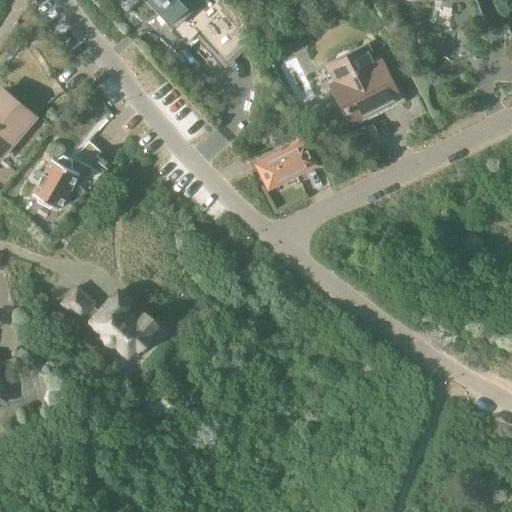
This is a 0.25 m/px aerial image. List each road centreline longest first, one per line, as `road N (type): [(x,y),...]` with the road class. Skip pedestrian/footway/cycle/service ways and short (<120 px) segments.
road 1 (unclassified): [(274,240),(168,136),(64,0)]
road 2 (residential): [(274,240),(429,356),(511,403)]
road 3 (residential): [(274,240),(511,119)]
